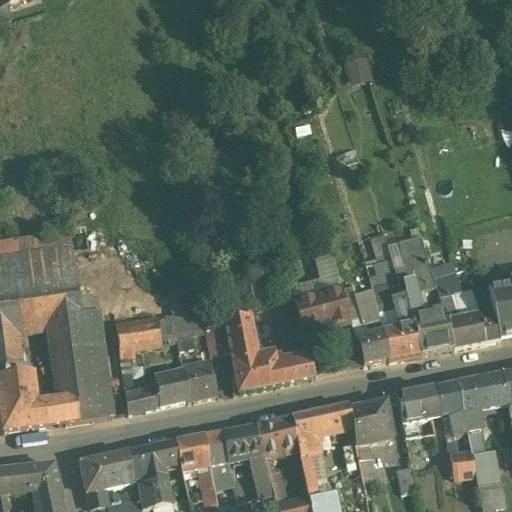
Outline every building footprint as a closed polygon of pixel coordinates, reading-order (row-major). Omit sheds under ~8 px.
[(0,0),(0,10),(33,0),(0,0)] [(368,61),(346,65),(350,88),(372,84),(368,61)] [(85,230),(67,232),(68,238),(70,238),(72,255),(72,256),(88,254),(86,238),(85,230)] [(97,237),(86,238),(88,254),(99,253),(97,237)] [(68,238),(0,248),(0,265),(72,255),(70,238),(68,238)] [(420,243),(400,248),(406,273),(394,275),(396,284),(397,284),(401,300),(404,299),(406,307),(419,304),(417,297),(436,292),(431,278),(420,243)] [(384,244),(372,247),(378,267),(390,264),(384,244)] [(72,255),(0,265),(0,332),(11,331),(50,325),(81,321),(81,320),(79,303),(72,256),(72,255)] [(331,258),(314,262),(320,282),(290,290),(294,303),(341,291),(332,257),(331,258)] [(378,267),(373,268),(378,288),(397,284),(396,284),(394,275),(390,264),(378,267)] [(448,278),(433,282),(436,292),(439,302),(453,297),(448,278)] [(404,299),(401,300),(397,284),(378,288),(371,289),(372,294),(375,305),(377,316),(393,313),(407,310),(406,307),(404,299)] [(511,289),(488,293),(493,313),(499,341),(511,339),(511,289)] [(341,291),(294,303),(303,338),(335,330),(335,329),(350,324),(341,291)] [(157,322),(161,348),(176,346),(175,340),(190,337),(204,335),(196,292),(168,297),(172,320),(157,322)] [(488,293),(471,296),(477,312),(490,313),(491,314),(492,313),(493,313),(488,293)] [(372,294),(360,297),(363,308),(375,305),(372,294)] [(453,297),(439,302),(444,318),(447,327),(460,324),(459,320),(453,297)] [(90,301),(79,303),(81,320),(97,318),(96,306),(90,301)] [(419,304),(406,307),(407,310),(411,324),(423,322),(419,304)] [(363,308),(347,312),(350,323),(377,317),(377,316),(375,305),(363,308)] [(407,310),(393,313),(397,327),(405,332),(413,330),(411,324),(407,310)] [(477,312),(476,312),(478,316),(479,321),(485,347),(499,344),(494,322),(492,313),(491,314),(490,313),(477,312)] [(478,316),(459,320),(460,324),(479,321),(478,316)] [(112,420),(97,318),(81,320),(81,321),(95,423),(112,420)] [(423,322),(411,324),(413,330),(420,359),(453,353),(447,327),(444,318),(423,322)] [(81,321),(50,325),(61,402),(65,427),(95,423),(81,321)] [(249,321),(225,326),(225,327),(230,354),(254,349),(249,321)] [(447,327),(453,353),(485,347),(479,321),(460,324),(447,327)] [(157,322),(115,327),(120,361),(134,359),(133,352),(161,348),(157,322)] [(379,323),(372,325),(375,337),(382,336),(381,331),(379,323)] [(225,327),(204,331),(209,358),(230,354),(225,327)] [(405,332),(399,333),(396,329),(381,331),(382,336),(384,344),(389,343),(389,344),(394,343),(398,363),(420,359),(413,330),(405,332)] [(11,331),(0,332),(0,380),(17,378),(11,331)] [(375,337),(355,342),(360,358),(363,369),(388,364),(384,344),(382,336),(375,337)] [(190,337),(175,340),(176,346),(178,354),(193,351),(190,337)] [(394,343),(389,344),(389,343),(384,344),(388,364),(388,365),(398,363),(394,343)] [(309,362),(282,368),(279,358),(257,363),(254,349),(230,354),(239,397),(270,391),(314,381),(312,371),(309,362)] [(333,377),(363,369),(360,358),(330,366),(333,377)] [(210,365),(181,371),(182,376),(188,406),(217,400),(210,365)] [(314,381),(333,377),(330,366),(312,371),(314,381)] [(17,378),(0,380),(0,417),(2,436),(65,428),(65,427),(61,402),(36,406),(32,376),(17,378)] [(182,376),(155,382),(157,394),(125,402),(127,417),(160,411),(159,410),(186,404),(187,406),(188,406),(182,376)] [(511,376),(501,378),(506,409),(507,413),(511,411),(511,376)] [(501,378),(456,387),(462,418),(506,409),(501,378)] [(456,387),(436,391),(441,419),(449,418),(453,440),(466,437),(462,418),(456,387)] [(426,393),(396,399),(402,428),(416,425),(441,419),(436,391),(426,393)] [(386,406),(348,414),(351,430),(355,450),(393,442),(386,406)] [(348,410),(291,422),(295,443),(312,439),(351,430),(348,414),(348,410)] [(449,418),(441,419),(446,446),(454,445),(453,440),(449,418)] [(291,422),(256,430),(262,460),(263,461),(297,453),(295,443),(291,422)] [(416,425),(402,428),(405,441),(419,439),(416,425)] [(256,430),(222,436),(227,466),(248,462),(262,460),(256,430)] [(479,435),(466,437),(470,455),(471,459),(483,457),(479,435)] [(222,436),(203,439),(209,470),(226,467),(226,466),(227,466),(222,436)] [(203,439),(175,445),(180,466),(181,474),(209,470),(203,439)] [(312,439),(295,443),(297,453),(299,464),(316,460),(312,439)] [(454,445),(446,446),(449,459),(458,457),(455,444),(454,445)] [(175,445),(128,455),(134,485),(136,484),(164,478),(163,470),(180,466),(175,445)] [(128,455),(79,466),(85,496),(98,494),(134,486),(134,485),(128,455)] [(458,457),(449,459),(453,482),(474,480),(473,475),(471,459),(470,455),(458,457)] [(483,457),(471,459),(473,475),(495,471),(496,471),(493,455),(483,457)] [(316,460),(299,464),(304,490),(321,486),(316,460)] [(371,481),(367,461),(358,463),(362,488),(377,486),(375,480),(371,481)] [(263,463),(249,467),(253,481),(267,477),(263,463)] [(226,467),(209,470),(213,490),(213,491),(232,487),(226,467)] [(62,511),(54,470),(0,476),(0,483),(3,500),(32,497),(35,511),(62,511)] [(209,470),(181,474),(182,476),(191,474),(192,478),(198,477),(198,476),(210,475),(209,470)] [(410,471),(396,474),(401,497),(414,495),(410,471)] [(495,471),(473,475),(474,480),(476,490),(497,486),(495,471)] [(210,475),(198,476),(198,477),(201,492),(213,490),(210,475)] [(267,477),(253,481),(258,500),(273,496),(267,477)] [(164,478),(136,484),(141,511),(150,511),(171,507),(165,478),(164,478)] [(497,486),(476,490),(480,511),(493,511),(502,511),(497,486)] [(213,490),(201,492),(204,510),(216,508),(213,491),(213,490)] [(98,494),(85,496),(88,511),(90,511),(97,511),(102,510),(102,509),(98,494)] [(135,495),(126,497),(128,508),(138,506),(135,495)] [(309,511),(338,511),(335,497),(308,503),(309,511)] [(302,504),(277,510),(277,511),(309,511),(307,503),(302,504)]
